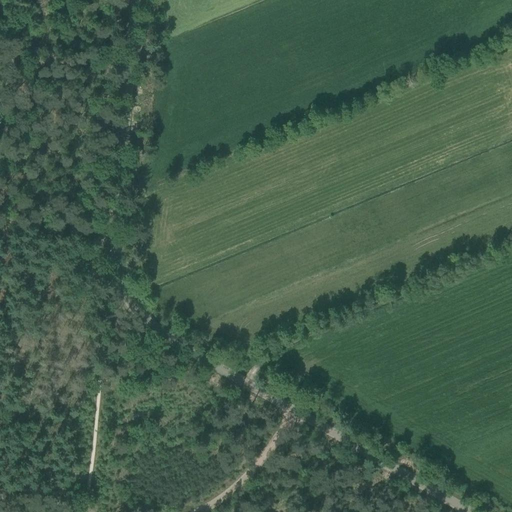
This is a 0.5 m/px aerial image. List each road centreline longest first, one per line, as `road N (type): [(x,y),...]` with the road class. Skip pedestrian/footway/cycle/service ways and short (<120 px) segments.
road 1 (unclassified): [(478,511),(135,309),(120,284),(115,250),(135,0)]
road 2 (track): [(196,511),(244,476),(293,408)]
